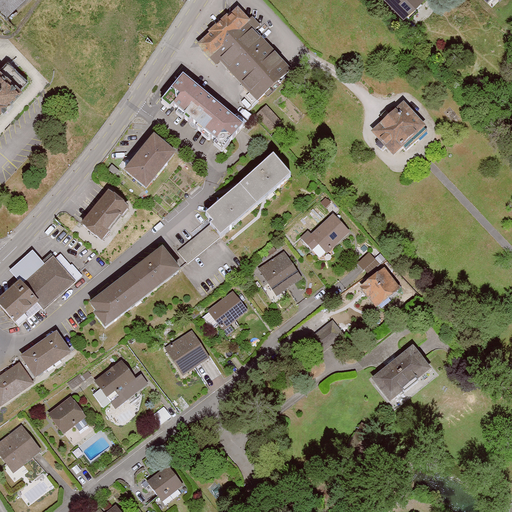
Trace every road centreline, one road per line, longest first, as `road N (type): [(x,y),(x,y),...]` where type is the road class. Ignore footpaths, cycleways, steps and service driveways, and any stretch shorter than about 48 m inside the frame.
road 1 (residential): [(75,511),(264,369),(274,337),(350,280)]
road 2 (primary): [(201,0),(108,139),(0,263)]
